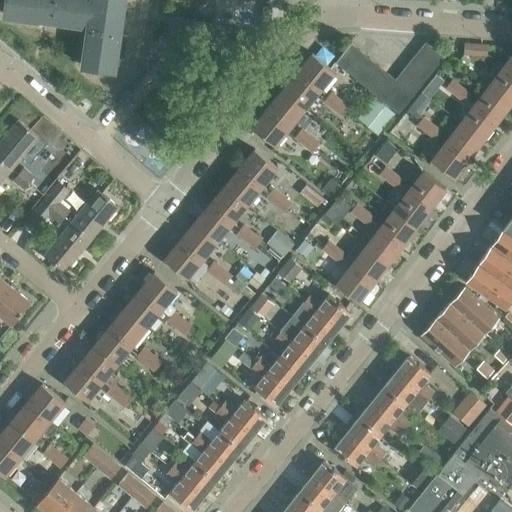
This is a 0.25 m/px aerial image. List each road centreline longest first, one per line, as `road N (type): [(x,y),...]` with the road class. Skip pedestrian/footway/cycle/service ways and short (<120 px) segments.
road 1 (residential): [(231,511),(511,152)]
road 2 (residential): [(162,205),(298,40),(321,23),(511,32)]
road 3 (residential): [(6,70),(162,205)]
road 4 (residential): [(77,311),(162,205)]
road 5 (residential): [(0,407),(77,311)]
